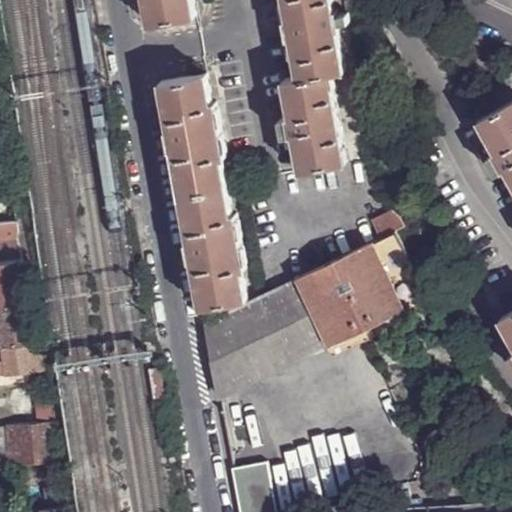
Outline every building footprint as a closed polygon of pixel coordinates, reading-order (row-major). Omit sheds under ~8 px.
[(145,0),(150,24),(198,16),(194,0),(145,0)] [(294,134),(302,172),(349,163),(332,75),(346,72),(338,29),(340,28),(337,10),(335,10),(332,0),(284,0),(288,20),(286,21),(288,31),(290,39),(292,38),(299,77),(285,80),(291,117),(289,117),(291,126),(292,134),(294,134)] [(198,280),(202,306),(249,297),(244,268),(246,267),(237,213),(234,214),(224,159),(226,158),(217,104),(214,104),(208,75),(161,82),(170,131),(168,131),(171,142),(172,147),(173,147),(184,205),(190,239),(189,240),(192,258),(193,258),(198,280)] [(511,102),(480,119),(497,151),(496,153),(501,162),(505,169),(507,169),(511,177),(511,102)] [(0,238),(6,238),(7,245),(17,244),(18,261),(28,260),(18,222),(0,223),(0,238)] [(330,344),(433,295),(410,261),(394,230),(298,276),(330,344)] [(0,303),(28,302),(18,261),(0,262),(0,303)] [(330,344),(298,276),(205,321),(219,397),(330,344)] [(35,344),(28,302),(0,303),(0,322),(5,345),(35,344)] [(511,312),(503,317),(511,334),(511,312)] [(0,384),(38,383),(53,382),(52,376),(32,379),(31,368),(50,365),(47,343),(35,344),(5,345),(0,345),(0,384)] [(59,422),(53,382),(38,383),(42,423),(59,422)] [(0,438),(10,438),(10,445),(12,463),(52,460),(64,459),(59,422),(42,423),(0,426),(0,438)] [(347,458),(371,452),(366,430),(313,443),(317,458),(346,451),(347,458)] [(0,463),(12,463),(10,445),(0,445),(0,463)] [(71,505),(64,459),(52,460),(58,506),(71,505)] [(235,483),(239,502),(272,492),(266,474),(235,483)] [(387,496),(392,511),(411,508),(405,490),(387,496)]
